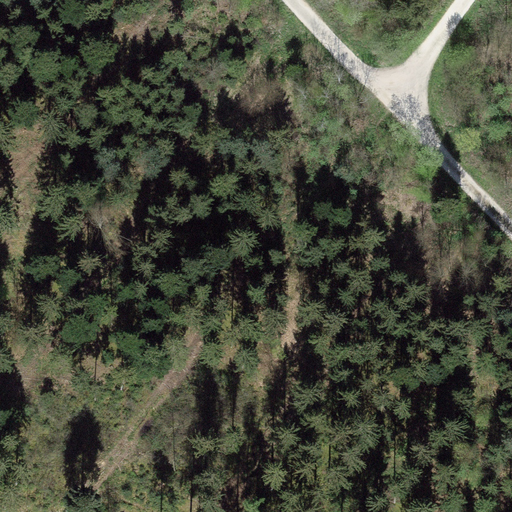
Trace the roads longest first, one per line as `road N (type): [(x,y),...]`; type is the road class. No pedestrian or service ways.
road 1 (track): [(511,228),(394,104)]
road 2 (track): [(394,104),(293,0)]
road 3 (track): [(394,104),(467,0)]
